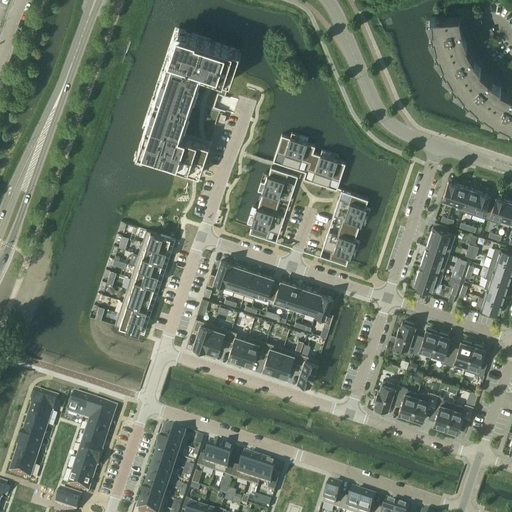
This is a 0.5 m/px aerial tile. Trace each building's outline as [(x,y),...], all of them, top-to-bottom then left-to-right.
[(492,81),(480,69),(480,68),(473,59),(474,59),(465,44),(466,44),(462,33),(463,33),(459,15),(430,17),(430,29),(429,29),(430,30),(431,30),(434,47),(434,48),(435,48),(441,65),(441,66),(442,65),(451,81),(450,81),(450,82),(451,81),(462,96),(463,97),(463,96),(476,108),(476,109),(476,110),(477,109),(492,119),(491,120),(492,120),(493,119),(509,127),(508,128),(509,128),(509,127),(511,127),(511,94),(500,88),(501,88),(492,81)] [(177,30),(136,153),(179,166),(189,170),(199,173),(202,162),(209,143),(210,140),(215,123),(219,111),(220,109),(220,108),(214,106),(216,100),(218,93),(224,95),(225,95),(230,80),(234,66),(236,62),(239,50),(177,30)] [(282,134),(276,151),(284,154),(281,163),(289,166),(299,138),(290,135),(290,136),(282,134)] [(299,138),(289,166),(298,169),(301,160),(308,162),(306,169),(307,169),(315,145),(307,142),(307,141),(299,138)] [(315,145),(307,169),(314,171),(311,181),(320,183),(329,155),(320,153),(320,154),(313,151),(315,145)] [(329,155),(320,183),(328,186),(331,177),(339,180),(345,162),(337,160),(338,158),(329,155)] [(267,174),(264,183),(292,192),(295,183),(286,180),(288,173),(288,172),(271,166),(268,174),(267,174)] [(453,202),(459,184),(448,180),(442,198),(453,202)] [(263,192),(260,199),(278,205),(280,197),(289,201),(292,192),(264,183),(261,191),(263,192)] [(463,205),(469,187),(459,184),(453,202),(463,205)] [(473,209),(479,191),(469,187),(463,205),(461,210),(472,213),(473,209)] [(479,191),(472,213),(485,218),(491,201),(488,200),(489,196),(490,194),(479,191)] [(338,198),(336,206),(363,215),(366,207),(365,207),(368,198),(350,193),(348,201),(338,198)] [(501,218),(506,200),(496,196),(494,202),(491,201),(487,213),(485,218),(499,223),(501,218)] [(256,207),(253,215),(281,224),(284,216),(275,213),(278,205),(260,199),(257,207),(256,207)] [(511,221),(511,217),(511,201),(506,200),(501,218),(511,221)] [(336,206),(333,215),(342,218),(339,226),(357,231),(360,224),(361,224),(363,215),(336,206)] [(251,228),(249,232),(267,238),(269,230),(279,233),(281,224),(253,215),(251,224),(252,224),(251,228)] [(328,230),(325,239),(353,248),(356,239),(354,239),(357,231),(339,226),(337,233),(328,230)] [(455,234),(432,226),(429,236),(452,244),(455,234)] [(146,229),(142,241),(166,249),(170,237),(146,229)] [(429,236),(426,246),(444,252),(449,253),(452,244),(429,236)] [(325,239),(322,247),(331,250),(329,258),(346,264),(348,260),(349,256),(350,256),(353,248),(325,239)] [(142,241),(138,253),(162,261),(166,249),(142,241)] [(426,246),(423,256),(441,261),(446,263),(449,253),(444,252),(426,246)] [(511,252),(508,251),(508,249),(502,247),(501,249),(495,247),(491,257),(511,263),(511,252)] [(138,253),(134,265),(159,273),(162,261),(138,253)] [(442,273),(446,263),(441,261),(423,256),(420,265),(440,272),(440,273),(442,273)] [(511,271),(511,263),(491,257),(488,266),(511,274),(511,271)] [(210,272),(207,284),(212,286),(213,284),(223,287),(231,264),(221,260),(216,274),(210,272)] [(231,264),(223,287),(234,291),(242,267),(231,264)] [(134,265),(130,276),(155,285),(159,273),(134,265)] [(437,282),(440,273),(440,272),(420,265),(416,275),(437,282)] [(508,284),(511,274),(488,266),(485,277),(487,277),(508,284)] [(242,267),(234,291),(244,294),(252,270),(242,267)] [(252,270),(244,294),(254,297),(262,274),(252,270)] [(262,274),(254,297),(255,297),(255,295),(269,300),(268,302),(269,302),(275,283),(271,282),(273,277),(262,274)] [(434,292),(437,282),(416,275),(413,285),(434,292)] [(130,276),(127,288),(151,296),(155,285),(130,276)] [(487,277),(484,287),(486,288),(487,287),(505,293),(508,284),(487,277)] [(275,283),(269,302),(283,307),(291,283),(281,280),(279,284),(275,283)] [(291,283),(283,307),(284,307),(285,303),(295,306),(301,287),(291,283)] [(301,287),(295,306),(305,309),(304,311),(305,312),(312,290),(301,287)] [(487,287),(486,288),(484,297),(483,297),(501,303),(505,293),(487,287)] [(127,288),(123,300),(147,308),(151,296),(127,288)] [(312,290),(305,312),(314,315),(314,317),(322,293),(312,290)] [(322,293),(314,317),(325,320),(324,322),(330,324),(333,313),(328,311),(333,297),(322,293)] [(498,313),(501,303),(483,297),(484,297),(479,295),(475,306),(482,308),(481,309),(488,312),(488,310),(498,313)] [(123,300),(119,312),(143,320),(147,308),(123,300)] [(119,312),(115,324),(139,332),(143,320),(119,312)] [(196,317),(192,329),(198,331),(193,345),(196,346),(195,348),(202,350),(203,348),(205,349),(213,323),(196,317)] [(410,337),(414,325),(413,324),(413,323),(404,320),(404,322),(402,321),(400,327),(399,327),(396,334),(398,334),(395,343),(397,343),(395,348),(405,351),(405,352),(411,355),(412,352),(412,351),(416,339),(410,337)] [(213,323),(205,349),(207,350),(207,351),(214,354),(214,352),(217,353),(221,339),(227,341),(231,329),(213,323)] [(430,355),(437,333),(436,332),(437,331),(428,328),(427,329),(426,329),(422,341),(416,339),(412,351),(412,352),(418,353),(419,352),(430,355)] [(231,329),(227,341),(233,343),(228,357),(232,358),(231,359),(239,362),(248,335),(246,339),(236,335),(237,331),(231,329)] [(445,349),(449,337),(448,336),(448,334),(439,332),(439,333),(437,333),(430,355),(441,359),(441,361),(447,363),(451,351),(445,349)] [(248,335),(239,362),(247,365),(248,363),(252,364),(256,350),(262,352),(266,341),(248,335)] [(465,367),(472,344),(471,344),(472,342),(463,339),(462,341),(461,340),(457,352),(451,351),(447,363),(453,365),(454,363),(465,367)] [(266,341),(262,352),(267,354),(263,368),(267,369),(266,371),(274,374),(283,346),(266,341)] [(480,360),(484,348),(483,348),(483,346),(474,343),(474,345),(472,344),(465,367),(464,369),(482,375),(486,362),(480,360)] [(283,346),(274,374),(282,376),(283,375),(286,376),(291,362),(297,364),(300,352),(283,346)] [(300,352),(297,364),(302,365),(298,380),(300,380),(300,382),(307,384),(307,383),(310,384),(318,358),(300,352)] [(397,398),(401,385),(383,380),(379,391),(378,390),(375,397),(377,398),(375,404),(376,405),(376,406),(385,409),(385,408),(387,408),(391,396),(397,398)] [(418,393),(417,393),(406,389),(407,388),(401,385),(397,398),(402,400),(398,412),(400,412),(399,414),(408,417),(409,415),(410,416),(418,393)] [(36,391),(31,405),(53,412),(58,398),(36,391)] [(436,397),(437,394),(430,392),(429,395),(418,391),(417,393),(418,393),(410,416),(411,416),(411,418),(420,421),(420,419),(422,420),(426,409),(431,410),(436,397)] [(74,393),(68,414),(84,419),(91,399),(74,393)] [(445,427),(453,403),(436,397),(431,410),(437,412),(433,423),(435,424),(434,425),(443,428),(444,427),(445,427)] [(91,399),(84,419),(89,421),(89,420),(110,427),(116,407),(91,399)] [(464,407),(453,403),(445,427),(446,428),(446,429),(455,432),(455,431),(457,431),(461,420),(467,422),(472,406),(465,404),(464,407)] [(32,405),(27,421),(47,428),(52,412),(53,412),(31,405),(32,405)] [(89,421),(85,432),(106,439),(110,427),(89,420),(89,421)] [(22,432),(22,433),(43,440),(47,428),(27,421),(23,432),(22,432)] [(161,439),(161,440),(185,448),(189,437),(165,429),(162,439),(161,439)] [(85,432),(81,446),(102,453),(102,452),(106,439),(85,432)] [(22,433),(17,446),(39,453),(43,440),(22,433)] [(161,440),(158,450),(182,458),(185,448),(161,440)] [(201,456),(197,468),(214,473),(222,448),(222,447),(215,445),(215,446),(211,444),(206,458),(201,456)] [(18,447),(14,459),(35,465),(39,453),(17,446),(17,447),(18,447)] [(81,446),(76,460),(98,467),(102,453),(81,446)] [(222,448),(214,473),(231,479),(235,467),(229,465),(233,452),(222,448)] [(158,451),(155,460),(176,467),(180,458),(182,458),(158,450),(158,451)] [(235,467),(231,479),(247,484),(256,458),(255,458),(255,459),(245,456),(240,469),(235,467)] [(256,458),(247,484),(258,488),(266,463),(261,461),(262,460),(256,458)] [(14,459),(9,473),(30,479),(35,465),(14,459)] [(76,460),(72,472),(93,479),(97,467),(98,467),(76,460)] [(155,460),(151,471),(173,478),(173,477),(171,476),(174,467),(176,468),(176,467),(155,460)] [(266,463),(258,488),(260,483),(270,487),(268,491),(274,493),(278,481),(272,479),(277,466),(266,463)] [(151,471),(148,481),(170,488),(173,478),(151,471)] [(72,472),(68,486),(88,493),(93,479),(72,472)] [(144,490),(144,491),(169,499),(169,498),(164,497),(167,488),(170,488),(148,481),(145,491),(144,490)] [(340,510),(344,498),(338,496),(341,487),(330,483),(323,505),(340,510)] [(60,489),(56,504),(76,511),(81,496),(60,489)] [(144,491),(141,501),(165,509),(169,499),(144,491)] [(345,511),(358,511),(364,495),(353,491),(350,500),(344,498),(340,510),(345,511)] [(376,511),(378,509),(372,507),(375,498),(364,495),(358,511),(376,511)] [(186,500),(182,511),(183,511),(200,511),(202,508),(191,504),(192,502),(186,500)] [(141,502),(137,511),(164,511),(165,509),(141,501),(141,502)] [(395,511),(398,506),(386,502),(384,511),(378,509),(376,511),(395,511)]
